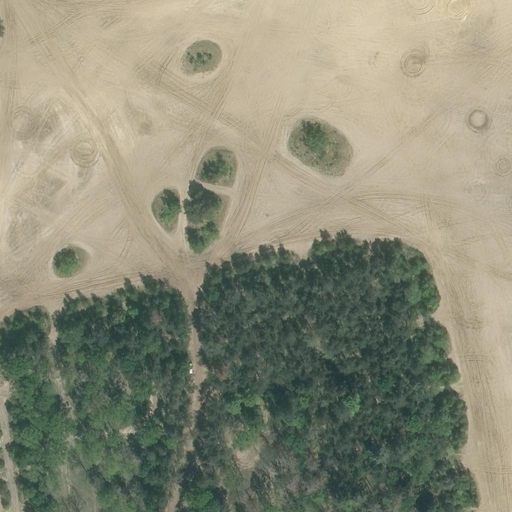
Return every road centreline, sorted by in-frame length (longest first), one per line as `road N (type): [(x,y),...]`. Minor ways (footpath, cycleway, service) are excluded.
road 1 (track): [(511,239),(378,217),(266,154),(90,96),(0,89)]
road 2 (track): [(15,0),(42,90),(225,0)]
road 3 (track): [(500,511),(445,229)]
